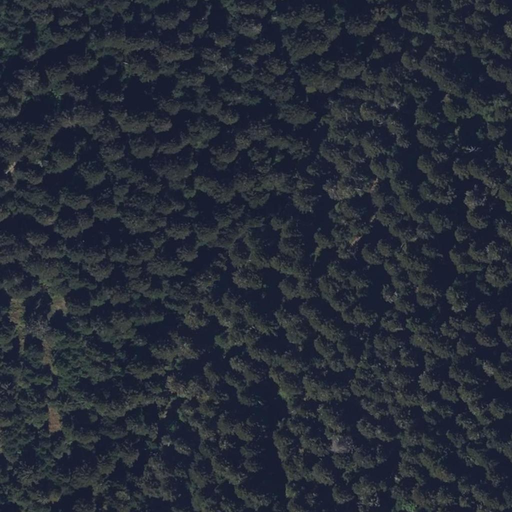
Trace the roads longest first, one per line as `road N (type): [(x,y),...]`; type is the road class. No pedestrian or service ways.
road 1 (track): [(195,511),(163,427),(377,238),(401,111),(327,0)]
road 2 (track): [(218,0),(156,67),(0,184)]
